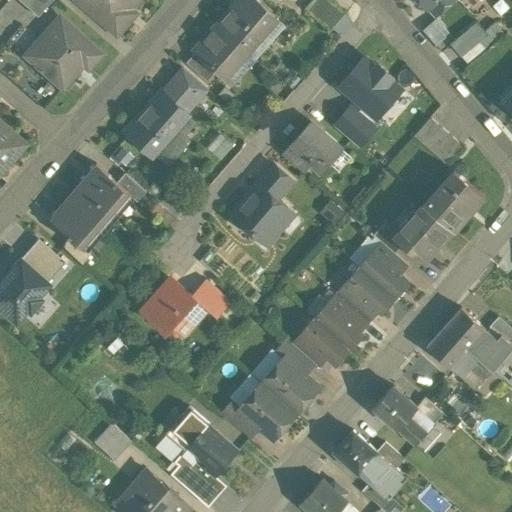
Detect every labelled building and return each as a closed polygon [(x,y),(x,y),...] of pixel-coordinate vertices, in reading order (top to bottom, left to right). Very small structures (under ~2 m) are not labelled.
[(20,0),(37,15),(49,0),(20,0)] [(141,0),(76,0),(117,36),(128,24),(123,20),(141,0)] [(256,0),(244,0),(237,8),(233,5),(217,24),(248,51),(277,18),(256,0)] [(330,0),(311,0),(304,8),(330,30),(344,12),(330,0)] [(418,0),(428,10),(429,9),(439,0),(418,0)] [(439,0),(429,9),(437,18),(457,0),(439,0)] [(101,54),(58,17),(25,55),(62,88),(83,64),(89,69),(101,54)] [(445,38),(432,22),(423,30),(436,46),(445,38)] [(477,23),(451,44),(461,55),(478,40),(477,39),(485,32),(477,23)] [(217,24),(195,49),(218,69),(226,77),(248,51),(217,24)] [(485,32),(477,39),(478,40),(485,47),(500,34),(492,26),(485,32)] [(478,40),(461,55),(468,64),(486,49),(485,47),(478,40)] [(218,69),(196,51),(186,63),(207,81),(218,69)] [(376,68),(366,58),(341,87),(363,107),(376,118),(401,89),(390,80),(392,78),(378,65),(376,68)] [(208,90),(183,68),(163,91),(188,113),(208,90)] [(161,90),(126,131),(154,155),(189,114),(188,113),(163,91),(161,90)] [(511,92),(503,103),(511,111),(511,92)] [(381,122),(376,118),(363,107),(359,112),(353,107),(335,127),(359,147),(381,122)] [(461,146),(430,118),(414,136),(446,164),(461,146)] [(311,122),(291,144),(311,162),(321,171),(341,148),(311,122)] [(0,171),(23,145),(0,125),(0,171)] [(311,162),(291,144),(282,155),(302,172),(311,162)] [(97,163),(49,218),(70,237),(82,247),(83,246),(130,193),(130,192),(119,182),(97,163)] [(294,182),(273,163),(257,182),(278,200),(294,182)] [(454,170),(424,205),(452,229),(463,217),(465,219),(485,197),(454,170)] [(146,191),(126,173),(119,182),(130,192),(130,193),(138,200),(146,191)] [(278,200),(257,182),(256,183),(259,186),(234,214),(254,232),(257,229),(269,240),(293,212),(278,200)] [(398,235),(397,236),(404,242),(426,260),(452,229),(424,205),(398,235)] [(398,235),(384,223),(374,235),(382,241),(391,250),(395,253),(404,242),(397,236),(398,235)] [(82,247),(70,237),(62,247),(82,264),(91,253),(83,246),(82,247)] [(37,238),(19,258),(47,283),(65,263),(37,238)] [(399,273),(383,259),(391,250),(382,241),(360,266),(396,298),(410,282),(401,274),(400,273),(399,273)] [(395,253),(391,250),(383,259),(399,273),(400,273),(401,274),(409,265),(395,253)] [(47,283),(19,258),(0,280),(0,308),(18,324),(51,286),(47,283)] [(396,298),(360,266),(337,292),(347,300),(355,291),(377,310),(376,310),(378,312),(381,315),(396,298)] [(173,278),(144,311),(166,330),(173,323),(195,298),(173,278)] [(227,301),(206,283),(197,293),(217,311),(227,301)] [(377,310),(355,291),(347,300),(370,321),(378,312),(376,310),(377,310)] [(361,329),(339,310),(347,300),(337,292),(315,317),(351,349),(366,332),(363,329),(362,328),(361,329)] [(195,298),(173,323),(184,333),(207,308),(195,298)] [(370,321),(347,300),(339,310),(361,329),(362,328),(363,329),(370,321)] [(461,308),(444,327),(469,349),(478,340),(486,331),(461,308)] [(351,349),(315,317),(293,343),(302,351),(310,342),(328,358),(337,365),(351,349)] [(444,327),(427,346),(453,369),(460,360),(469,349),(444,327)] [(488,349),(479,358),(493,371),(511,349),(511,346),(499,335),(488,349)] [(293,343),(288,339),(278,351),(305,375),(315,363),(302,351),(293,343)] [(488,349),(478,340),(469,349),(479,358),(488,349)] [(328,358),(310,342),(302,351),(315,363),(320,367),(328,358)] [(479,358),(469,349),(460,360),(484,381),(493,371),(479,358)] [(511,349),(493,371),(511,387),(511,349)] [(305,375),(278,351),(277,353),(285,360),(264,384),(297,413),(319,387),(305,375)] [(484,381),(460,360),(453,369),(477,390),(484,381)] [(297,413),(264,384),(243,408),(235,401),(234,403),(261,426),(262,426),(261,427),(274,438),(297,413)] [(416,407),(393,385),(373,408),(413,444),(424,432),(407,417),(416,407)] [(261,426),(234,403),(223,415),(251,439),(261,427),(261,426)] [(112,423),(95,443),(115,460),(132,440),(112,423)] [(238,451),(209,425),(190,446),(201,456),(197,460),(215,477),(238,451)] [(375,451),(353,431),(334,452),(368,482),(388,499),(391,496),(386,491),(401,473),(394,467),(375,451)] [(402,458),(383,441),(375,451),(394,467),(402,458)] [(185,511),(190,507),(147,470),(116,506),(123,511),(185,511)] [(337,511),(347,501),(321,479),(299,504),(308,511),(337,511)] [(388,499),(368,482),(360,491),(380,508),(388,499)]
